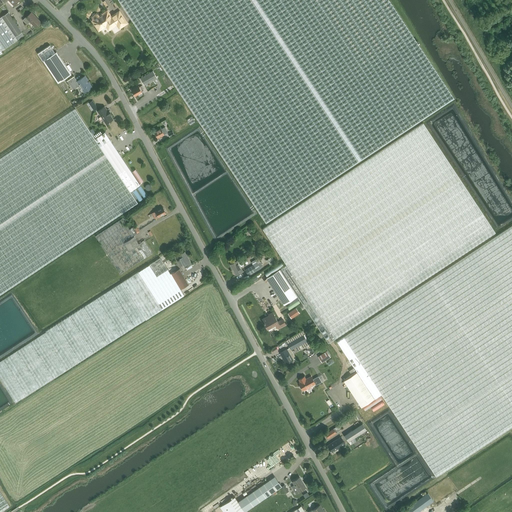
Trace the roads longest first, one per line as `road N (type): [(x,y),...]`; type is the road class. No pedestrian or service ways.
road 1 (residential): [(344,511),(120,93),(42,0)]
road 2 (unknown): [(312,451),(288,470),(259,475),(208,511)]
